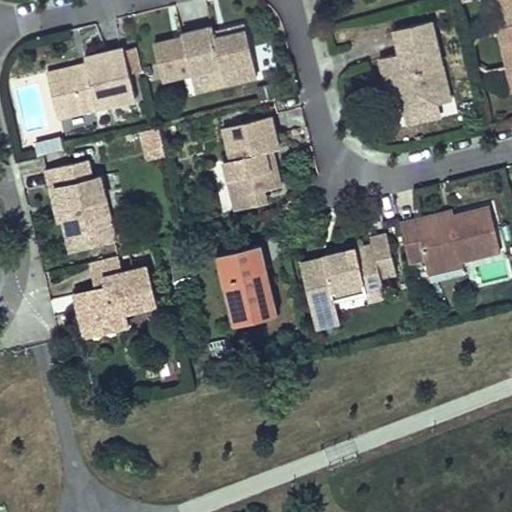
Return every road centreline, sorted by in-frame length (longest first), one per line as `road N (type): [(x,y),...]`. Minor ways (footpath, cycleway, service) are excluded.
road 1 (residential): [(288,0),(331,158),(360,178),(390,179),(511,152)]
road 2 (residential): [(0,32),(143,0)]
